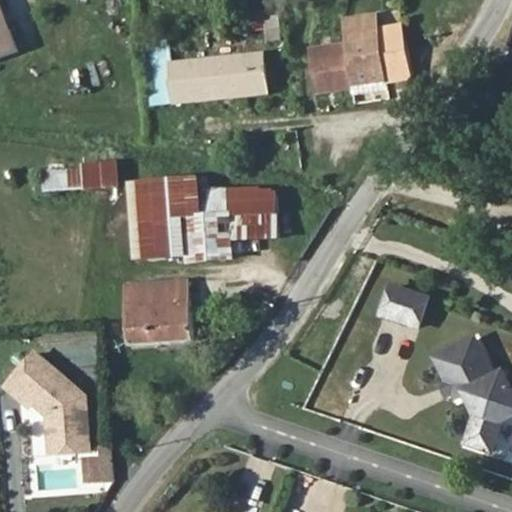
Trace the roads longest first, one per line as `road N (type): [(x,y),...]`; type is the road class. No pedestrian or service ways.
road 1 (residential): [(226,401),(262,363),(472,64),(494,0)]
road 2 (residential): [(511,504),(226,401)]
road 3 (residential): [(121,511),(226,401)]
